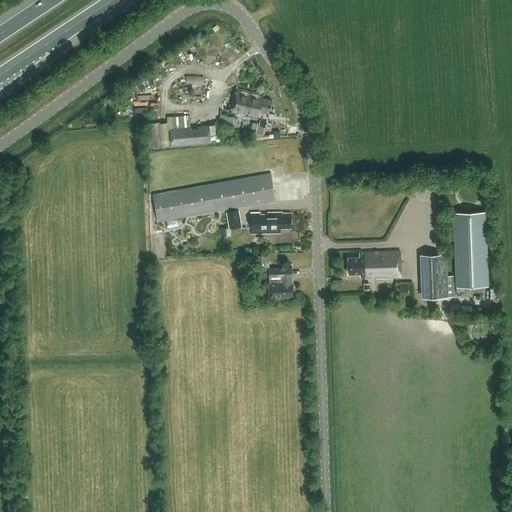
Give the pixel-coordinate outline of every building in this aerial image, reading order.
[(206,75),(185,74),(185,82),(206,83),(206,75)] [(258,119),(260,111),(268,113),(272,100),(262,98),(263,97),(255,95),(256,94),(235,89),(230,113),(236,114),(236,111),(246,114),(245,116),(258,119)] [(221,126),(235,127),(235,116),(227,116),(227,114),(220,114),(220,121),(221,121),(221,126)] [(190,128),(190,127),(170,128),(171,145),(220,141),(220,134),(219,134),(218,124),(198,126),(198,128),(190,128)] [(275,201),(270,173),(152,194),(157,222),(275,201)] [(241,226),(239,210),(226,212),(229,228),(241,226)] [(454,212),(456,286),(488,285),(486,211),(454,212)] [(280,228),(291,228),(291,213),(282,213),(281,212),(267,212),(267,214),(260,215),(260,212),(250,213),(251,233),(280,232),(280,228)] [(365,278),(401,276),(400,251),(360,252),(360,256),(349,257),(349,273),(360,273),(360,275),(365,275),(365,278)] [(420,254),(421,298),(448,297),(448,296),(454,296),(453,275),(448,276),(447,253),(420,254)] [(268,270),(268,254),(254,254),(254,270),(268,270)] [(284,295),(292,295),(292,267),(269,267),(269,298),(284,298),(284,295)] [(398,291),(412,291),(412,281),(398,281),(398,291)]
